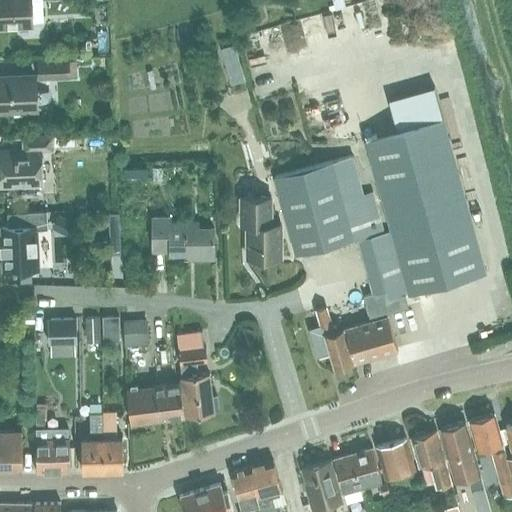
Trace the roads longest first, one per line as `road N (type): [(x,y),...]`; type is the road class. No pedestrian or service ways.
road 1 (residential): [(299,430),(265,308),(39,301)]
road 2 (tertiary): [(299,430),(511,369)]
road 3 (tertiary): [(131,483),(299,430)]
road 4 (tertiary): [(0,486),(131,483)]
